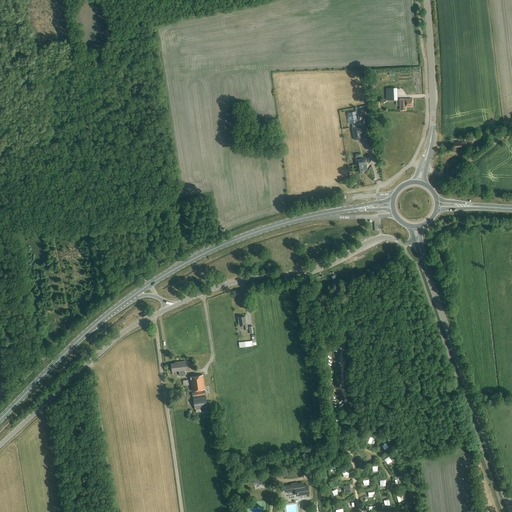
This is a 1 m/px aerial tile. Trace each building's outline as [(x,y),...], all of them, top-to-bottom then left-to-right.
[(412,99),(400,100),(400,111),(405,110),(405,107),(412,106),(412,99)] [(355,111),(347,113),(349,124),(355,123),(357,123),(357,121),(356,116),(355,111)] [(361,133),(368,132),(366,124),(365,125),(364,121),(357,123),(355,123),(355,126),(352,127),(354,140),(362,139),(361,133)] [(357,173),(362,172),(362,171),(367,170),(366,164),(365,164),(365,159),(356,161),(357,165),(356,165),(357,173)] [(245,316),(238,317),(239,324),(243,324),(243,329),(247,329),(247,323),(246,323),(245,316)] [(255,335),(252,335),(252,341),(239,342),(239,348),(253,346),(253,345),(256,345),(255,335)] [(171,364),(172,372),(179,371),(179,375),(185,375),(184,370),(187,370),(185,361),(178,362),(178,363),(171,364)] [(203,375),(189,377),(191,390),(204,389),(203,375)] [(206,396),(193,398),(195,409),(207,407),(206,396)] [(299,481),(291,482),(291,484),(284,486),(285,493),(295,491),(296,496),(309,494),(308,484),(304,485),(303,482),(299,483),(299,481)]
